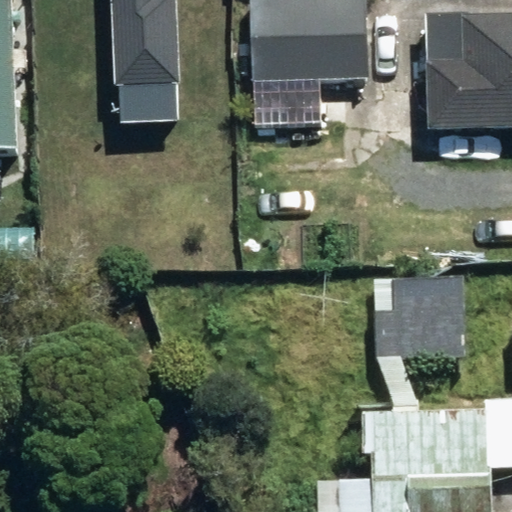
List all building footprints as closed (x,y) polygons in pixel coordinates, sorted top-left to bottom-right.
[(0,0),(0,155),(27,155),(22,0),(0,0)] [(118,0),(122,128),(186,126),(185,91),(190,91),(187,0),(118,0)] [(373,0),(371,0),(253,3),(255,86),(375,83),(373,0)] [(511,19),(434,21),(436,85),(438,135),(511,133),(511,19)] [(400,281),(399,314),(380,313),(378,365),(473,368),(474,324),(475,283),(400,281)] [(397,415),(370,416),(371,457),(379,457),(379,484),(342,485),(343,511),(500,511),(500,474),(511,473),(511,402),(490,403),(490,413),(426,414),(425,403),(397,404),(397,415)]
